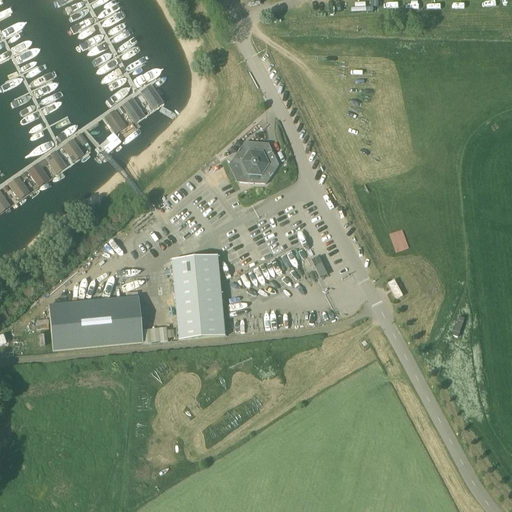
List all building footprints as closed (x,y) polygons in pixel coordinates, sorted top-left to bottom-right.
[(120,67),(103,77),(107,85),(124,75),(120,67)] [(135,97),(146,113),(164,101),(152,84),(135,97)] [(129,126),(146,113),(135,97),(117,109),(129,126)] [(115,135),(129,126),(117,109),(104,118),(115,135)] [(108,155),(121,143),(113,134),(106,140),(109,144),(103,149),(108,155)] [(58,150),(70,166),(87,155),(75,138),(58,150)] [(266,185),(279,166),(269,144),(245,142),(232,162),(242,183),(266,185)] [(52,178),(70,166),(58,150),(41,162),(52,178)] [(32,192),(52,178),(41,162),(21,176),(32,192)] [(12,206),(32,192),(21,176),(0,190),(12,206)] [(0,214),(12,206),(0,190),(0,214)] [(337,246),(329,249),(338,273),(346,270),(337,246)] [(180,342),(226,337),(221,284),(218,257),(172,261),(174,275),(180,342)] [(403,297),(394,281),(388,285),(391,291),(392,292),(397,301),(403,297)] [(142,345),(141,331),(138,299),(121,300),(48,307),(52,353),(142,345)] [(467,320),(460,318),(453,337),(460,339),(467,320)] [(175,341),(175,329),(145,330),(146,342),(175,341)] [(0,348),(9,346),(6,336),(0,337),(0,348)]
